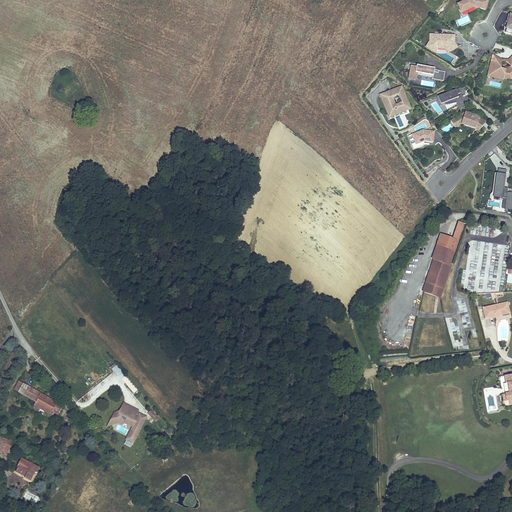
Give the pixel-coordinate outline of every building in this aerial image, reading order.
[(466,0),(458,4),(461,12),(461,11),(474,6),(478,7),(483,9),(485,5),(486,6),(488,1),(487,1),(484,0),(466,0)] [(441,35),(430,35),(430,41),(428,45),(431,47),(430,49),(435,52),(438,48),(446,48),(448,53),(457,48),(454,42),(454,35),(444,35),(444,36),(441,36),(441,35)] [(511,63),(510,62),(507,62),(511,66),(507,69),(501,67),(501,60),(495,57),(489,68),(487,74),(493,75),(492,77),(502,80),(503,77),(511,79),(511,78),(511,63)] [(443,81),(445,72),(434,70),(435,68),(417,65),(417,67),(411,66),(408,78),(416,79),(417,79),(418,73),(418,72),(433,74),(433,76),(433,79),(443,81)] [(391,90),(392,93),(389,94),(388,92),(380,95),(383,101),(385,101),(386,102),(384,103),(388,113),(397,110),(398,112),(406,109),(405,108),(410,106),(402,86),(391,90)] [(453,96),(457,94),(461,93),(459,88),(438,96),(441,104),(444,103),(447,110),(457,104),(455,99),(453,96)] [(397,110),(388,113),(389,117),(411,109),(410,106),(405,108),(406,109),(398,112),(397,110)] [(480,117),(465,112),(462,114),(464,117),(462,123),(476,127),(479,130),(486,122),(480,117)] [(464,117),(462,114),(451,121),(455,128),(461,124),(462,123),(464,117)] [(476,127),(462,123),(461,124),(475,129),(478,131),(479,130),(476,127)] [(449,124),(441,129),(444,133),(452,128),(449,124)] [(423,130),(412,135),(416,145),(422,142),(421,140),(423,140),(424,140),(424,141),(433,142),(434,132),(423,130)] [(414,150),(423,146),(422,142),(416,145),(412,135),(408,136),(414,150)] [(506,170),(498,169),(498,173),(496,185),(495,185),(493,197),(497,197),(506,198),(505,209),(511,209),(511,207),(511,192),(507,192),(507,190),(504,190),(504,188),(506,170)] [(496,185),(498,173),(495,173),(492,192),(490,195),(489,196),(490,198),(492,200),(496,201),(497,197),(493,197),(495,185),(496,185)] [(458,222),(453,239),(458,240),(464,224),(458,222)] [(450,265),(458,240),(453,239),(440,234),(432,259),(434,259),(423,292),(441,297),(452,265),(450,265)] [(464,299),(457,301),(459,311),(470,309),(472,323),(477,322),(472,296),(463,297),(464,299)] [(507,302),(505,303),(506,309),(505,311),(502,312),(502,315),(510,313),(507,302)] [(505,303),(483,308),(485,319),(502,315),(502,312),(505,311),(506,309),(505,303)] [(462,319),(464,330),(465,330),(466,337),(472,336),(471,334),(475,333),(475,328),(471,328),(469,318),(462,319)] [(121,381),(127,376),(117,365),(111,370),(121,381)] [(504,401),(508,401),(509,405),(511,404),(511,374),(505,375),(506,383),(508,383),(509,393),(505,394),(503,394),(504,401)] [(64,405),(19,379),(14,387),(35,399),(33,402),(50,411),(51,408),(59,413),(64,405)] [(118,410),(113,412),(106,425),(116,421),(121,419),(132,424),(126,437),(133,441),(146,415),(139,411),(140,409),(122,400),(118,410)] [(152,408),(147,412),(155,420),(159,416),(152,408)] [(0,432),(0,452),(8,456),(14,440),(8,435),(0,432)] [(40,467),(22,457),(17,466),(18,466),(16,471),(20,473),(22,471),(27,473),(25,477),(31,480),(35,471),(37,472),(40,467)]
